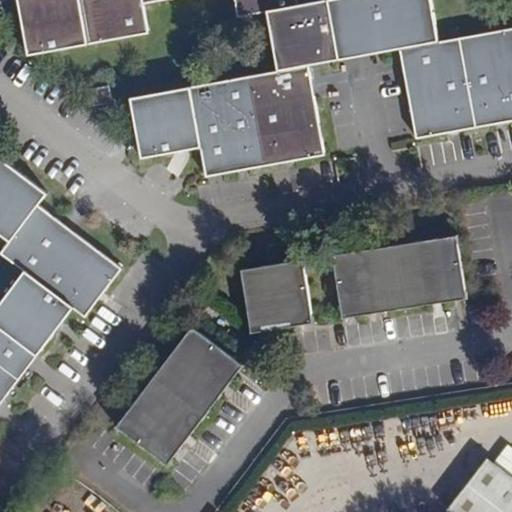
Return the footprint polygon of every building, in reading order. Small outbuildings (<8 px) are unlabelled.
[(299,6),(297,0),(19,0),(30,55),(149,33),(144,4),(164,0),(236,0),(240,16),(269,11),(281,71),(132,99),(142,157),(201,146),(207,176),(326,154),(310,66),(340,60),(328,1),(299,6)] [(332,0),(328,1),(340,60),(380,52),(370,0),(332,0)] [(370,0),(380,52),(400,49),(417,137),(511,119),(511,27),(441,41),(433,0),(370,0)] [(110,104),(107,88),(90,91),(93,108),(110,104)] [(47,203),(0,167),(0,240),(12,249),(3,262),(27,280),(0,315),(0,411),(74,315),(85,324),(120,279),(37,216),(47,203)] [(469,296),(459,234),(336,254),(345,316),(469,296)] [(315,321),(304,258),(244,269),(254,331),(315,321)] [(242,367),(191,329),(117,428),(168,465),(242,367)] [(511,511),(511,487),(485,467),(451,511),(511,511)]
